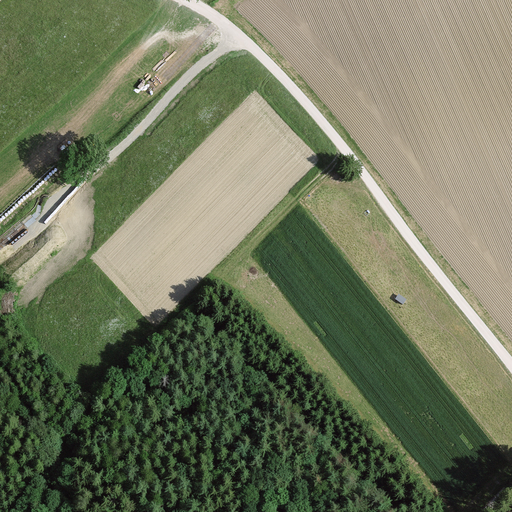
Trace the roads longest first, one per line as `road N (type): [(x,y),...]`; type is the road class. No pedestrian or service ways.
road 1 (track): [(511,365),(365,166),(278,67),(187,0)]
road 2 (track): [(234,32),(36,211)]
